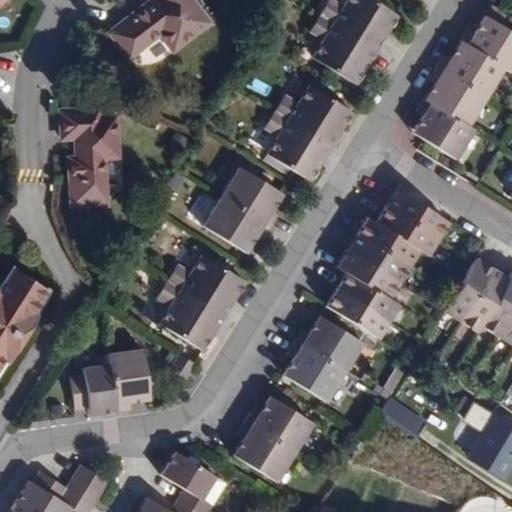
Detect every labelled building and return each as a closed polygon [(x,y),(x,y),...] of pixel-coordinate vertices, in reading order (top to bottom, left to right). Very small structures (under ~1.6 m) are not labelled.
[(169,50),(206,21),(189,0),(147,0),(106,32),(125,57),(156,33),(169,50)] [(388,29),(396,16),(369,0),(344,0),(341,6),(331,0),(328,0),(318,16),(374,51),(382,38),(377,36),(383,26),(388,29)] [(374,51),(318,16),(308,33),(320,40),(309,57),(353,85),(360,74),(355,70),(361,61),(366,64),(374,51)] [(495,23),(484,16),(479,23),(490,30),(495,23)] [(490,30),(479,23),(474,32),(467,28),(459,41),(470,49),(501,68),(506,71),(511,62),(511,33),(495,23),(490,30)] [(382,38),(388,29),(383,26),(377,36),(382,38)] [(470,49),(459,41),(453,49),(465,56),(470,49)] [(465,56),(453,49),(449,57),(443,52),(434,65),(483,96),(501,68),(470,49),(465,56)] [(355,70),(360,74),(366,64),(361,61),(355,70)] [(466,125),(483,96),(434,65),(426,79),(433,83),(428,92),(439,99),(434,106),(466,125)] [(349,112),(340,106),(307,86),(295,103),(284,96),(274,112),(328,146),(335,136),(329,132),(336,121),(342,124),(349,112)] [(423,98),(434,106),(439,99),(428,92),(423,98)] [(452,158),(471,128),(466,125),(434,106),(423,98),(416,109),(422,113),(414,125),(425,132),(421,139),(452,158)] [(68,204),(105,202),(103,159),(116,159),(114,115),(97,116),(97,109),(58,111),(58,138),(71,138),(72,157),(66,157),(68,204)] [(328,146),(274,112),(263,129),(274,136),(263,154),(307,180),(313,171),(308,167),(314,157),(320,160),(328,146)] [(335,136),(342,124),(336,121),(329,132),(335,136)] [(409,131),(421,139),(425,132),(414,125),(409,131)] [(308,167),(313,171),(320,160),(314,157),(308,167)] [(270,210),(276,201),(265,194),(269,187),(238,167),(220,196),(268,226),(275,215),(270,210)] [(276,201),(280,194),(269,187),(265,194),(276,201)] [(409,208),(413,201),(394,189),(390,196),(409,208)] [(260,239),(268,226),(220,196),(201,226),(232,246),(237,239),(248,245),(255,235),(260,239)] [(436,238),(446,221),(413,201),(409,208),(390,196),(384,206),(436,238)] [(417,249),(426,255),(436,238),(384,206),(377,216),(397,227),(392,233),(417,249)] [(385,229),(392,233),(397,227),(377,216),(373,222),(385,229)] [(365,217),(361,223),(381,235),(385,229),(373,222),(365,217)] [(355,233),(406,265),(417,249),(392,233),(385,229),(381,235),(361,223),(355,233)] [(364,261),(397,281),(406,265),(355,233),(349,242),(369,255),(364,261)] [(243,253),(248,245),(237,239),(232,246),(243,253)] [(345,249),(364,261),(369,255),(349,242),(345,249)] [(386,298),(397,281),(364,261),(345,249),(339,259),(359,272),(355,279),(386,298)] [(177,265),(165,283),(221,317),(229,304),(223,301),(228,291),(234,295),(243,282),(199,255),(188,273),(177,265)] [(344,273),(355,279),(359,272),(339,259),(334,266),(344,273)] [(467,282),(479,263),(471,259),(459,278),(467,282)] [(0,355),(1,356),(31,308),(24,303),(37,281),(5,260),(0,267),(0,355)] [(439,310),(456,321),(488,269),(479,263),(467,282),(459,278),(450,293),(439,310)] [(472,331),(477,325),(493,298),(486,294),(498,275),(488,269),(456,321),(472,331)] [(504,295),(511,282),(511,274),(509,272),(505,280),(498,291),(504,295)] [(352,300),(385,321),(396,304),(386,298),(355,279),(344,273),(338,282),(357,293),(352,300)] [(486,294),(493,298),(498,291),(505,280),(498,275),(486,294)] [(334,289),(352,300),(357,293),(338,282),(334,289)] [(477,325),(492,335),(511,303),(511,282),(504,295),(498,291),(493,298),(477,325)] [(221,317),(165,283),(155,298),(167,306),(156,324),(200,351),(207,340),(201,336),(206,328),(212,331),(221,317)] [(348,307),(352,300),(334,289),(330,295),(348,307)] [(229,304),(234,295),(228,291),(223,301),(229,304)] [(323,306),(375,338),(385,321),(352,300),(348,307),(330,295),(323,306)] [(511,303),(492,335),(509,345),(511,340),(511,303)] [(326,330),(330,324),(317,316),(313,322),(326,330)] [(292,342),(340,372),(359,342),(330,324),(326,330),(313,322),(306,333),(300,329),(292,342)] [(201,336),(207,340),(212,331),(206,328),(201,336)] [(323,400),(340,372),(292,342),(284,355),(290,359),(286,366),(298,374),(293,382),(323,400)] [(106,364),(112,411),(130,409),(130,402),(138,401),(136,387),(145,386),(140,349),(105,353),(106,364)] [(191,365),(177,356),(169,369),(183,378),(191,365)] [(68,377),(72,410),(85,408),(87,415),(112,411),(106,364),(80,367),(81,376),(68,377)] [(281,374),(293,382),(298,374),(286,366),(281,374)] [(136,387),(138,401),(147,399),(145,386),(136,387)] [(279,403),(267,396),(262,404),(274,411),(279,403)] [(379,412),(409,433),(418,420),(388,400),(379,412)] [(501,478),(511,458),(511,426),(468,400),(461,412),(485,427),(467,458),(501,478)] [(242,422),(291,452),(310,422),(279,403),(274,411),(262,404),(256,413),(250,409),(242,422)] [(272,482),(291,452),(242,422),(233,435),(240,439),(235,447),(246,455),(241,463),(272,482)] [(453,439),(470,446),(476,431),(459,424),(453,439)] [(451,511),(474,511),(378,445),(342,497),(451,511)] [(229,455),(241,463),(246,455),(235,447),(229,455)] [(175,501),(192,511),(203,511),(208,506),(197,498),(212,475),(174,452),(158,476),(181,491),(175,501)] [(72,476),(97,491),(104,481),(79,466),(72,476)] [(56,502),(65,488),(39,472),(30,485),(56,502)] [(65,488),(90,504),(97,491),(72,476),(65,488)] [(73,511),(84,511),(90,504),(65,488),(56,502),(30,485),(26,483),(13,505),(23,511),(63,511),(66,507),(73,511)] [(192,511),(175,501),(167,511),(166,511),(145,499),(136,511),(192,511)]
